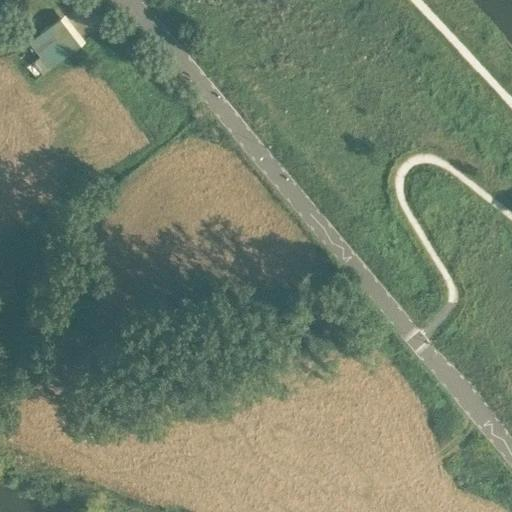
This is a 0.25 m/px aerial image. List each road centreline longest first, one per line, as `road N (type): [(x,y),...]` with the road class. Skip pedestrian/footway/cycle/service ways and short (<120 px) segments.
road 1 (tertiary): [(511,459),(119,0)]
road 2 (track): [(0,441),(185,511)]
